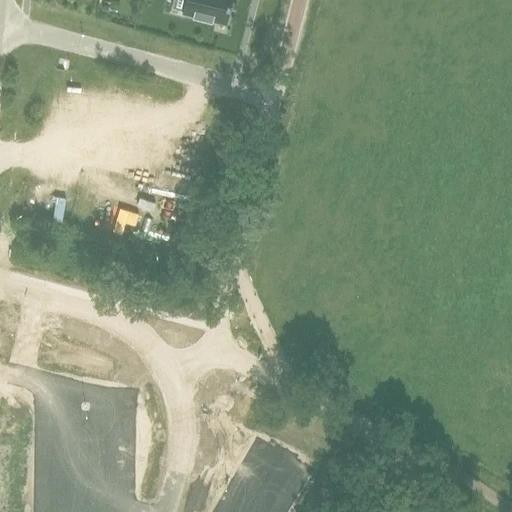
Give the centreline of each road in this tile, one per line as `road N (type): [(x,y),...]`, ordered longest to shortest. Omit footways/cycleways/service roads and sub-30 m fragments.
road 1 (residential): [(275,94),(0,22)]
road 2 (residential): [(211,346),(275,94)]
road 3 (residential): [(394,443),(211,346)]
road 4 (residential): [(169,369),(124,330),(0,288)]
road 5 (residential): [(164,511),(184,421),(169,369)]
road 6 (residential): [(511,510),(394,443)]
